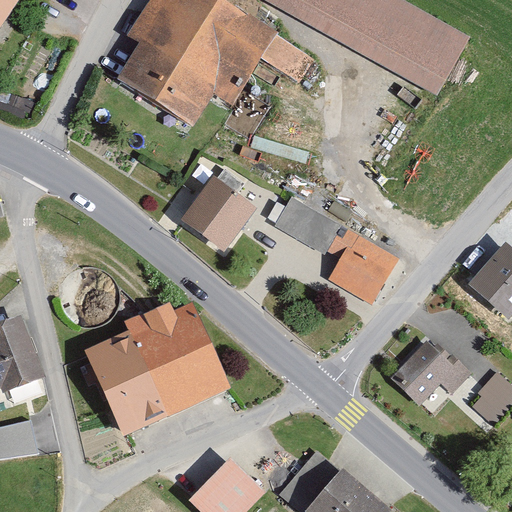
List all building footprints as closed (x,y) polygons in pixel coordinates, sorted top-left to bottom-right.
[(0,0),(0,30),(20,0),(0,0)] [(130,43),(110,75),(182,119),(203,84),(223,97),(249,54),(296,83),(314,55),(225,0),(137,0),(117,34),(130,43)] [(462,37),(397,0),(271,0),(430,91),(462,37)] [(244,210),(203,178),(170,220),(211,252),(244,210)] [(293,200),(278,226),(342,262),(332,278),(371,301),(395,259),(293,200)] [(511,255),(496,241),(459,283),(498,318),(511,301),(511,255)] [(138,327),(77,353),(111,431),(216,386),(180,303),(161,312),(156,301),(131,311),(138,327)] [(0,383),(34,372),(14,314),(0,319),(0,383)] [(420,337),(385,375),(413,401),(436,376),(451,390),(469,371),(451,354),(446,360),(420,337)] [(511,382),(496,369),(474,392),(497,413),(511,397),(511,382)] [(32,423),(0,429),(0,462),(38,456),(32,423)] [(287,502),(324,463),(311,451),(274,490),(287,502)] [(218,458),(178,500),(191,511),(231,511),(253,490),(218,458)] [(324,463),(287,502),(297,511),(371,511),(375,509),(324,463)]
